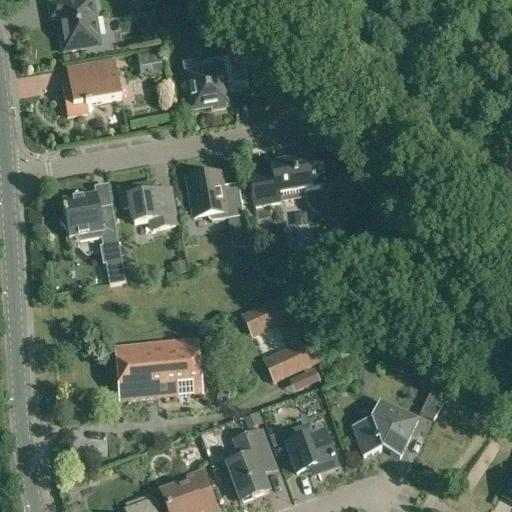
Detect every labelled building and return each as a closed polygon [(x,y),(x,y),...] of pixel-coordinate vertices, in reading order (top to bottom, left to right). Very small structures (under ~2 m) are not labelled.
[(83,43),(99,41),(91,0),(82,0),(48,6),(51,21),(59,19),(61,31),(59,31),(63,54),(84,50),(83,43)] [(200,73),(186,76),(187,79),(180,89),(189,96),(192,111),(209,117),(211,112),(226,110),(225,106),(227,105),(225,89),(247,85),(240,45),(240,44),(225,47),(227,59),(198,64),(200,73)] [(160,53),(138,57),(140,69),(152,67),(153,77),(164,75),(160,53)] [(69,86),(61,87),(67,119),(88,116),(87,109),(91,108),(90,106),(121,101),(114,63),(66,72),(69,86)] [(136,123),(137,133),(178,130),(177,120),(136,123)] [(255,209),(262,208),(280,205),(279,196),(304,192),(305,201),(308,208),(310,211),(317,215),(325,226),(353,207),(325,168),(320,169),(318,158),(269,166),(270,176),(248,180),(256,223),(257,223),(255,209)] [(211,224),(243,218),(238,192),(225,194),(222,191),(219,175),(187,181),(194,220),(207,218),(208,222),(211,224)] [(152,232),(175,228),(169,192),(156,194),(154,186),(120,192),(123,210),(131,209),(134,226),(150,222),(152,232)] [(67,232),(68,240),(86,237),(99,241),(101,241),(102,248),(100,248),(103,266),(105,266),(109,288),(125,285),(117,238),(111,208),(99,210),(97,203),(96,196),(88,198),(81,199),(77,194),(68,202),(62,203),(64,213),(62,213),(63,217),(64,218),(59,223),(67,232)] [(290,353),(264,365),(274,385),(319,363),(304,330),(284,339),(290,353)] [(145,342),(146,348),(115,350),(120,404),(202,396),(197,343),(156,347),(156,341),(145,342)] [(445,399),(430,392),(418,416),(433,423),(445,399)] [(381,452),(380,448),(383,447),(387,449),(390,456),(398,460),(416,421),(379,404),(374,414),(377,420),(370,423),(352,429),(364,459),(381,452)] [(319,475),(338,469),(326,437),(315,441),(309,427),(285,435),(289,446),(287,447),(297,476),(316,469),(319,475)] [(262,475),(275,470),(261,432),(235,442),(241,461),(227,466),(240,502),(250,499),(251,500),(269,493),(262,475)] [(215,511),(202,474),(174,484),(176,490),(162,495),(167,511),(215,511)] [(156,511),(153,501),(124,511),(156,511)]
